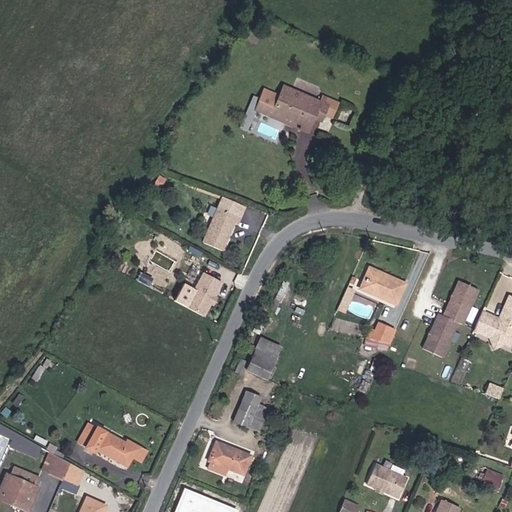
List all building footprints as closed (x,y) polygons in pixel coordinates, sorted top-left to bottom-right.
[(350,123),(358,124),(363,104),(348,101),(345,111),(307,100),(299,124),(323,132),(329,134),(332,125),(340,127),(348,130),(350,123)] [(321,138),(323,132),(299,124),(297,131),(321,138)] [(327,140),(336,143),(340,127),(332,125),(329,134),(327,140)] [(240,220),(248,201),(225,192),(205,239),(225,247),(231,233),(228,232),(230,229),(232,230),(237,218),(240,220)] [(382,293),(401,300),(410,278),(379,265),(371,284),(379,287),(383,289),(382,293)] [(215,304),(220,295),(222,296),(230,280),(213,271),(194,307),(211,317),(217,305),(215,304)] [(157,287),(160,281),(148,274),(144,281),(157,287)] [(486,284),(465,275),(449,309),(445,307),(429,342),(448,350),(464,315),(471,318),(486,284)] [(219,306),(224,297),(222,296),(220,295),(215,304),(217,305),(219,306)] [(493,306),(491,305),(482,323),(494,328),(494,327),(511,334),(511,301),(509,308),(511,309),(508,314),(501,311),(501,309),(493,306)] [(379,335),(386,336),(393,320),(385,318),(379,335)] [(386,336),(396,338),(402,324),(393,320),(386,336)] [(260,345),(282,354),(288,341),(265,332),(260,345)] [(377,343),(395,345),(396,338),(386,336),(379,335),(377,343)] [(250,366),(273,375),(282,354),(260,345),(254,357),(249,356),(243,368),(248,370),(250,366)] [(493,392),(508,397),(511,388),(496,383),(493,392)] [(242,419),(254,424),(266,395),(253,390),(242,419)] [(0,430),(2,428),(21,437),(23,433),(0,420),(0,430)] [(101,451),(103,446),(111,429),(104,425),(93,447),(101,451)] [(134,456),(139,460),(148,441),(136,435),(134,440),(111,429),(103,446),(132,461),(134,456)] [(38,442),(23,433),(21,437),(17,444),(32,452),(38,442)] [(252,474),(259,456),(225,442),(217,460),(220,462),(217,471),(233,477),(236,468),(252,474)] [(75,482),(86,488),(94,473),(57,452),(48,467),(75,482)] [(377,464),(368,487),(378,491),(385,494),(402,501),(410,478),(405,476),(408,470),(395,464),(392,470),(377,464)] [(487,470),(486,480),(499,481),(500,471),(487,470)] [(32,511),(35,511),(45,484),(19,474),(16,483),(8,503),(17,506),(15,511),(17,511),(25,511),(26,510),(32,511)] [(17,506),(8,503),(16,483),(13,482),(4,507),(15,511),(17,506)] [(86,488),(75,482),(71,490),(82,496),(86,488)] [(231,496),(226,508),(234,511),(243,511),(248,503),(231,496)] [(110,511),(113,506),(95,498),(89,511),(110,511)] [(441,511),(457,511),(461,504),(447,499),(441,511)]
